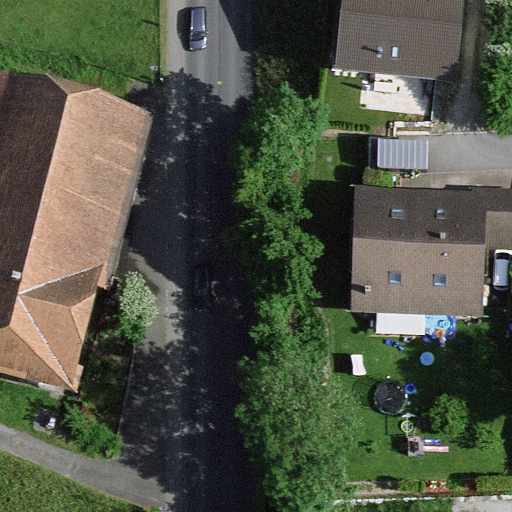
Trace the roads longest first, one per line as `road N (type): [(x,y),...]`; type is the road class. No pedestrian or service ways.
road 1 (primary): [(215,486),(214,0)]
road 2 (residential): [(215,486),(137,482),(0,436)]
